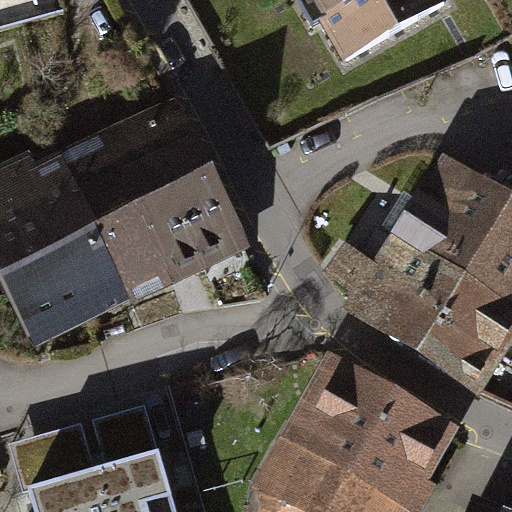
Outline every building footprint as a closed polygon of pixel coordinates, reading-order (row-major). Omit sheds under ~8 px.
[(441,0),(326,0),(336,17),(326,23),(348,60),(444,5),(441,0)] [(155,126),(107,149),(109,153),(139,214),(215,178),(186,118),(158,131),(155,126)] [(139,214),(109,153),(69,172),(127,292),(167,272),(139,214)] [(511,206),(446,165),(423,202),(417,199),(393,236),(399,240),(393,248),(511,322),(511,206)] [(127,292),(69,172),(42,188),(30,166),(0,179),(0,181),(10,204),(33,192),(88,310),(127,292)] [(139,214),(167,272),(195,263),(245,238),(215,178),(139,214)] [(10,204),(0,181),(0,258),(8,255),(21,280),(11,285),(16,295),(26,291),(46,330),(88,310),(33,192),(10,204)] [(511,326),(511,322),(393,248),(378,271),(347,249),(331,272),(363,301),(360,305),(400,331),(395,340),(473,390),(511,326)] [(403,511),(450,431),(344,370),(295,455),(281,447),(259,485),(293,505),(289,511),(403,511)] [(34,511),(175,511),(159,455),(29,492),(34,511)]
